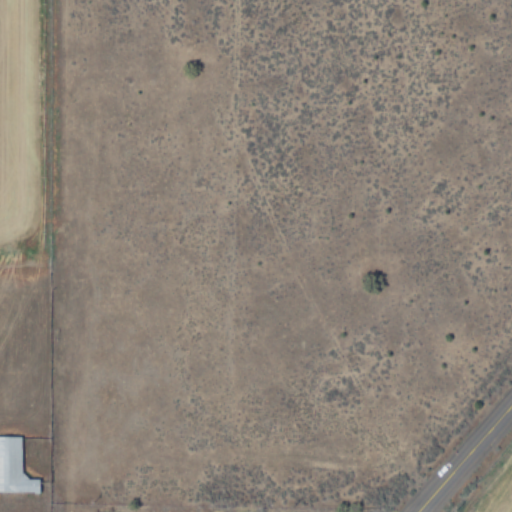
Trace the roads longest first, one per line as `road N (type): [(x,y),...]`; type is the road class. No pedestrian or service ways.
road 1 (track): [(437,491),(398,459),(248,453),(132,459),(87,471)]
road 2 (tertiary): [(419,511),(511,406)]
